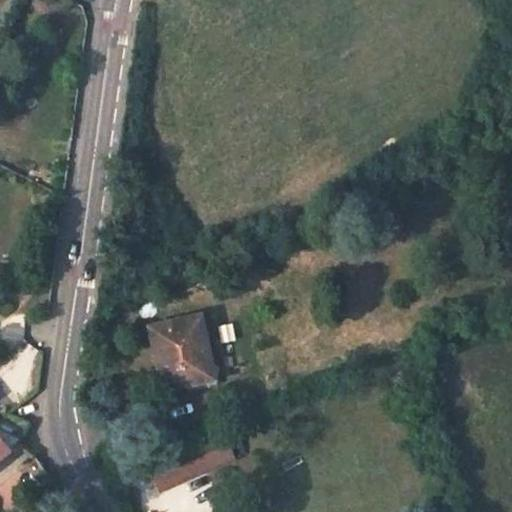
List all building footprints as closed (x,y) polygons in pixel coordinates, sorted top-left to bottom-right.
[(212,354),(203,316),(151,328),(157,356),(167,353),(175,388),(209,381),(204,355),(212,354)] [(157,356),(165,390),(175,388),(167,353),(157,356)] [(209,381),(217,379),(212,354),(204,355),(209,381)] [(31,425),(10,415),(0,424),(0,432),(21,444),(31,425)] [(0,432),(0,460),(21,444),(0,432)] [(198,445),(208,469),(234,457),(223,434),(198,445)] [(151,465),(162,490),(208,469),(198,445),(151,465)]
